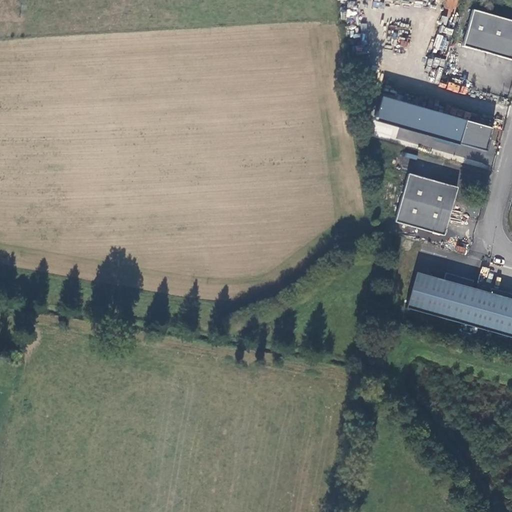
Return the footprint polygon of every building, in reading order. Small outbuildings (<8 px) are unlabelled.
[(447,0),(445,6),(454,9),(457,0),(456,0),(447,0)] [(511,59),(511,20),(473,10),(465,46),(511,59)] [(449,82),(446,88),(465,95),(467,89),(449,82)] [(486,151),(493,127),(381,97),(375,120),(486,151)] [(452,114),(470,120),(472,113),(454,107),(452,114)] [(458,187),(409,173),(396,221),(445,235),(458,187)] [(415,227),(413,234),(429,238),(431,232),(415,227)] [(511,299),(416,271),(406,306),(511,337),(511,299)]
